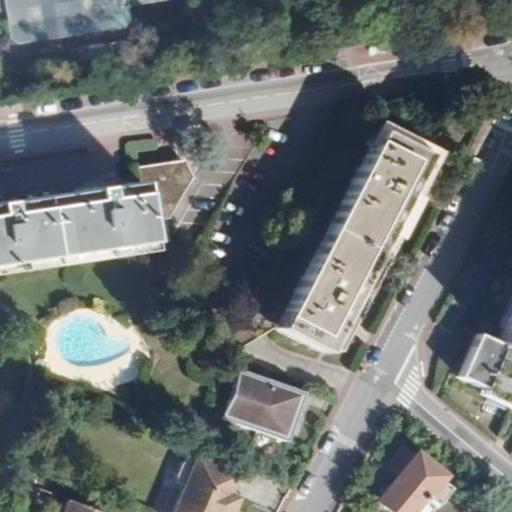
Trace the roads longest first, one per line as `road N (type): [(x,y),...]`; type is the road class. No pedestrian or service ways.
road 1 (tertiary): [(0,136),(503,57)]
road 2 (residential): [(377,371),(510,113),(503,57)]
road 3 (residential): [(377,371),(511,484)]
road 4 (residential): [(302,511),(377,371)]
